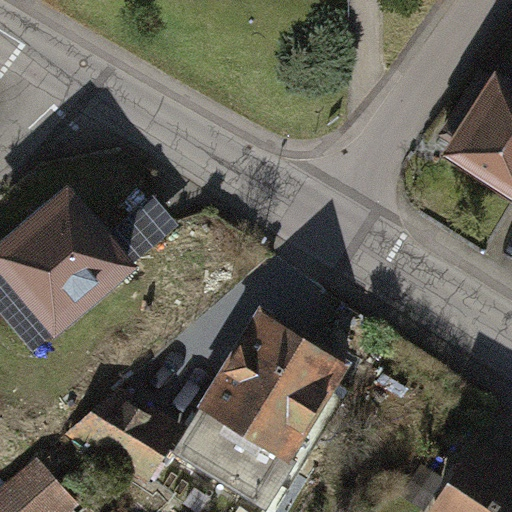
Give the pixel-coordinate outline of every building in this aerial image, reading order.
[(511,109),(479,162),(511,182),(511,109)] [(73,204),(59,215),(0,263),(0,293),(46,351),(135,279),(73,204)] [(291,511),(376,368),(281,312),(193,461),(279,511),(291,511)] [(196,435),(114,388),(81,443),(163,491),(196,435)] [(511,511),(511,455),(488,441),(433,511),(511,511)] [(93,511),(52,464),(0,508),(0,511),(93,511)]
